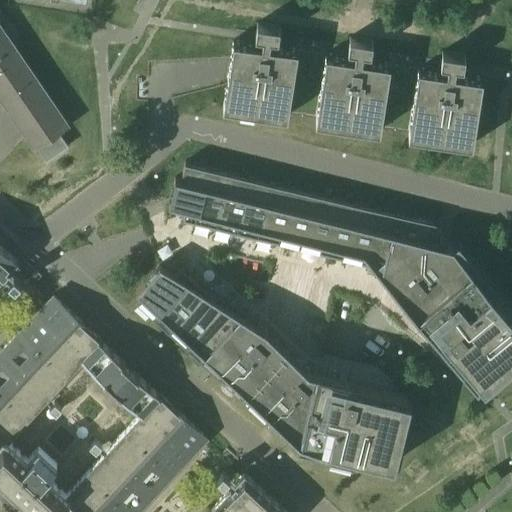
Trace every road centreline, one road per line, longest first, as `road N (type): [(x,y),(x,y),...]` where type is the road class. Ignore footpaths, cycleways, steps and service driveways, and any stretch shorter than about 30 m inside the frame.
road 1 (residential): [(37,243),(188,127),(511,207)]
road 2 (residential): [(320,511),(37,243)]
